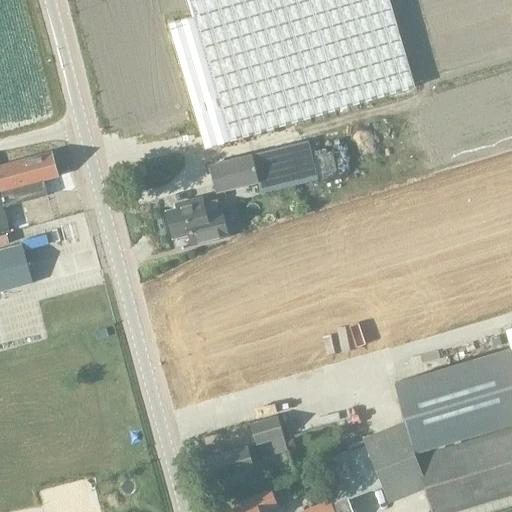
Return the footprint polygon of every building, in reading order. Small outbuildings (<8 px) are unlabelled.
[(187,0),(189,5),(193,17),(168,24),(205,149),(415,87),(389,0),(187,0)] [(308,142),(287,147),(209,166),(216,194),(258,183),(261,194),(297,185),(317,180),(308,142)] [(43,181),(57,177),(52,153),(0,166),(0,232),(8,230),(3,208),(47,196),(43,181)] [(137,177),(146,174),(144,165),(134,167),(137,177)] [(202,241),(213,238),(228,235),(222,210),(220,211),(217,200),(204,203),(203,199),(176,206),(177,211),(167,213),(173,238),(188,234),(191,246),(202,243),(202,241)] [(0,292),(32,284),(21,245),(0,250),(0,292)] [(454,511),(511,494),(511,356),(510,350),(395,385),(407,424),(405,424),(405,423),(363,439),(365,445),(320,463),(334,500),(302,511),(352,511),(348,499),(382,486),(388,503),(425,489),(431,511),(454,511)] [(285,453),(281,438),(275,418),(250,425),(256,445),(258,445),(262,460),(285,453)] [(219,445),(202,450),(206,467),(204,470),(206,476),(210,477),(211,480),(222,477),(225,489),(244,483),(241,472),(253,468),(247,447),(222,454),(219,445)] [(260,511),(276,506),(271,491),(239,504),(240,507),(227,511),(260,511)]
